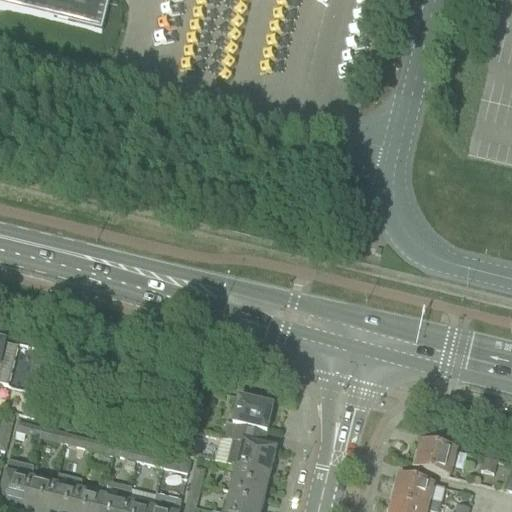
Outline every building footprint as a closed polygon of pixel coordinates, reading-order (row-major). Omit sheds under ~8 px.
[(0,0),(0,14),(101,40),(110,0),(0,0)] [(0,344),(0,387),(8,389),(18,349),(9,346),(0,344)] [(35,353),(32,367),(43,370),(45,370),(48,356),(35,352),(35,353)] [(235,429),(232,444),(240,447),(241,445),(262,450),(272,410),(238,402),(232,428),(235,429)] [(22,418),(22,420),(32,423),(33,423),(36,411),(25,408),(22,418)] [(1,423),(0,429),(0,437),(8,439),(11,426),(1,423)] [(26,428),(23,438),(39,442),(42,432),(26,428)] [(42,432),(39,442),(64,448),(66,438),(42,432)] [(184,433),(178,455),(188,458),(193,435),(184,433)] [(0,437),(0,454),(4,456),(8,439),(0,437)] [(78,440),(75,451),(88,454),(91,444),(78,440)] [(91,444),(88,454),(112,460),(115,449),(91,444)] [(226,468),(236,470),(269,478),(275,454),(262,450),(241,445),(240,447),(232,444),(226,468)] [(422,447),(415,473),(449,481),(455,455),(422,447)] [(115,449),(112,460),(137,466),(139,455),(115,449)] [(139,455),(137,466),(162,472),(164,462),(139,455)] [(482,461),(479,474),(493,478),(496,465),(482,461)] [(164,462),(162,472),(186,478),(188,468),(164,462)] [(0,495),(0,511),(3,511),(22,511),(30,482),(32,471),(8,465),(0,495)] [(194,470),(191,485),(201,487),(205,473),(194,470)] [(236,470),(230,494),(263,503),(269,478),(236,470)] [(54,488),(48,511),(73,511),(78,494),(81,484),(56,478),(54,488)] [(398,481),(392,507),(413,511),(438,511),(444,492),(398,481)] [(22,511),(48,511),(54,488),(30,482),(22,511)] [(191,485),(188,497),(198,500),(201,487),(191,485)] [(103,500),(99,511),(125,511),(131,491),(109,486),(108,489),(105,489),(103,500)] [(73,511),(99,511),(103,500),(78,494),(73,511)] [(130,494),(125,511),(151,511),(154,500),(130,494)] [(230,494),(225,511),(261,511),(263,503),(230,494)] [(154,500),(151,511),(177,511),(180,504),(155,498),(154,500)]
